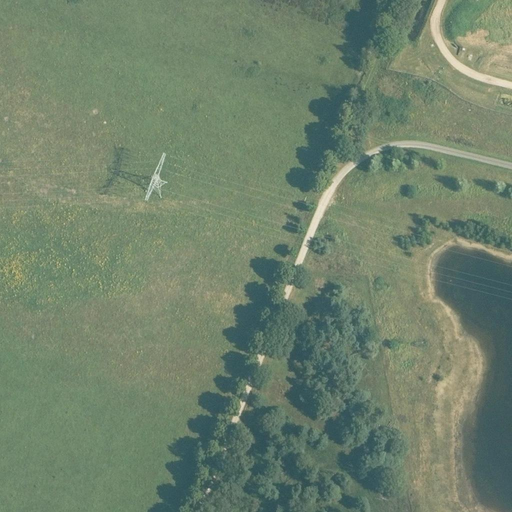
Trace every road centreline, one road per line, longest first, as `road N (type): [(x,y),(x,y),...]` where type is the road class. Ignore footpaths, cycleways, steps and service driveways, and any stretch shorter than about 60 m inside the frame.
road 1 (unclassified): [(198,511),(339,174),(403,143),(511,166)]
road 2 (track): [(324,199),(401,0)]
road 3 (track): [(445,0),(437,43),(464,72),(511,86)]
